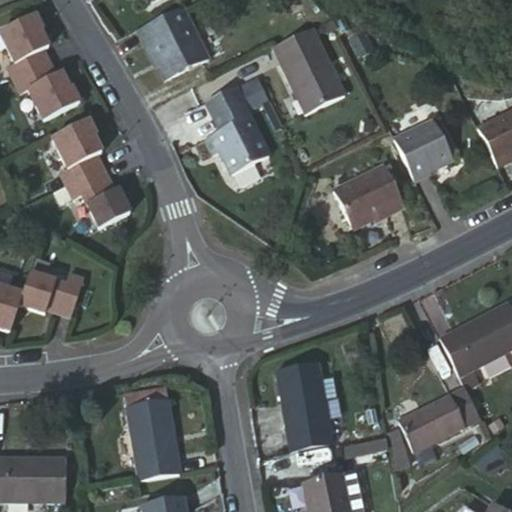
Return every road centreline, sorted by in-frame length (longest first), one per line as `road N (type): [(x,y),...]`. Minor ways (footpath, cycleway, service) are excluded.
road 1 (residential): [(188,276),(171,200),(60,0)]
road 2 (residential): [(511,209),(334,300),(287,310),(243,306)]
road 3 (residential): [(171,332),(0,369)]
road 4 (residential): [(234,511),(207,351)]
